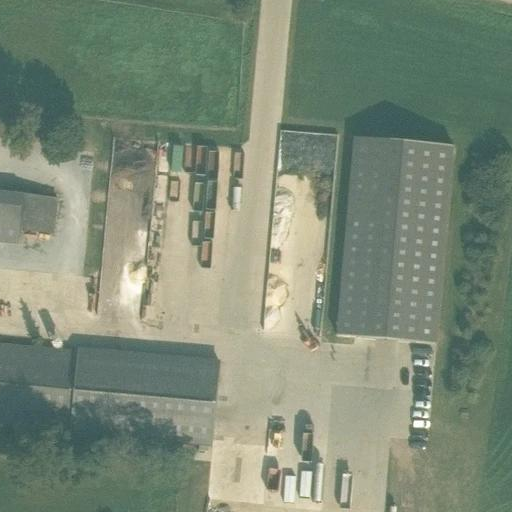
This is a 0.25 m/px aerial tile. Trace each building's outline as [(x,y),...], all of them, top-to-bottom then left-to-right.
[(355,141),(337,339),(437,347),(454,150),(355,141)] [(219,176),(219,151),(186,151),(186,176),(219,176)] [(59,199),(0,191),(0,243),(19,245),(20,231),(55,235),(59,199)] [(80,349),(80,353),(0,345),(0,424),(72,431),(72,435),(210,449),(219,362),(80,349)] [(374,479),(370,507),(382,509),(385,480),(374,479)]
